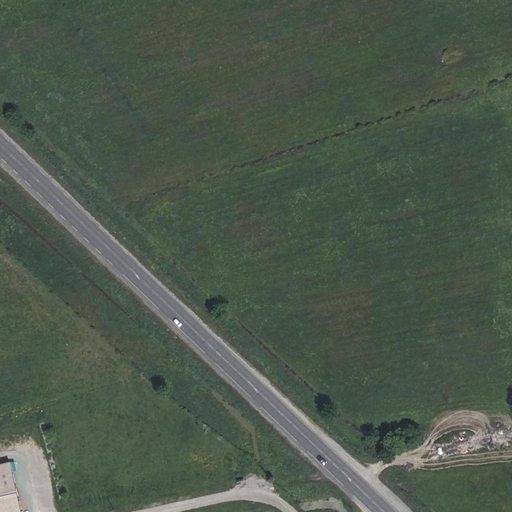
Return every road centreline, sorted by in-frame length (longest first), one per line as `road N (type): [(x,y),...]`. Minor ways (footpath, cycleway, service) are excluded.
road 1 (primary): [(0,142),(389,511)]
road 2 (track): [(152,511),(241,492),(290,511)]
